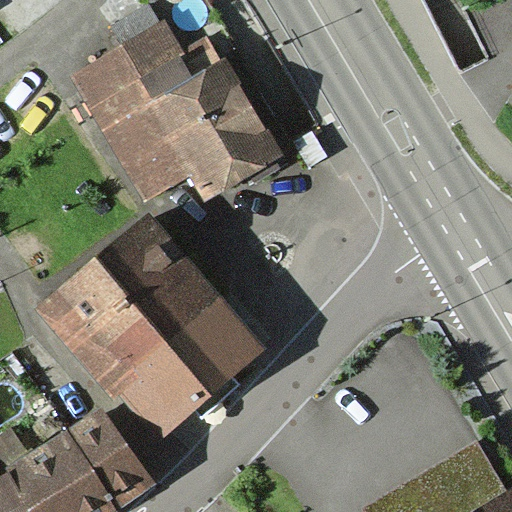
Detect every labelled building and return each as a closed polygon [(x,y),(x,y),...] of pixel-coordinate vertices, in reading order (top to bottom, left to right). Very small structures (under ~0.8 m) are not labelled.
[(165,18),(74,74),(145,199),(191,177),(205,201),(284,155),(225,57),(222,59),(207,36),(184,49),(165,18)] [(149,211),(36,309),(115,400),(120,396),(160,442),(268,348),(149,211)] [(29,453),(5,468),(7,471),(31,511),(114,511),(155,486),(104,406),(29,453)] [(11,426),(0,433),(0,475),(7,471),(5,468),(29,453),(11,426)] [(473,511),(508,492),(477,439),(361,507),(363,511),(473,511)] [(0,511),(31,511),(7,471),(0,475),(0,511)] [(511,511),(511,489),(508,492),(473,511),(511,511)]
